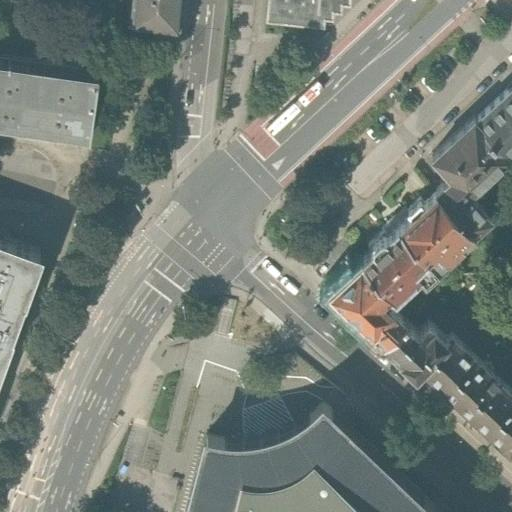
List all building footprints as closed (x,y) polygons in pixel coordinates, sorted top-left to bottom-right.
[(133,0),(133,5),(138,6),(137,18),(178,22),(179,0),(133,0)] [(267,0),(266,21),(306,24),(311,25),(324,26),(325,18),(332,19),(333,11),(337,12),(342,12),(343,4),(350,4),(350,0),(267,0)] [(41,32),(0,26),(0,41),(38,47),(41,32)] [(0,57),(0,122),(38,128),(89,135),(97,71),(0,57)] [(511,149),(511,83),(475,117),(508,153),(511,149)] [(443,181),(435,188),(470,227),(472,230),(490,214),(468,191),(508,153),(475,117),(473,114),(431,154),(450,174),(443,181)] [(398,222),(436,264),(462,239),(460,236),(470,227),(435,188),(424,199),(420,195),(413,201),(406,207),(410,211),(398,222)] [(372,247),(361,257),(392,290),(394,292),(419,269),(424,275),(436,264),(398,222),(387,233),(383,229),(375,236),(368,243),(372,247)] [(0,370),(44,248),(0,232),(0,370)] [(385,297),(392,290),(361,257),(351,267),(347,263),(333,276),(337,280),(328,289),(383,341),(404,318),(385,297)] [(415,371),(421,365),(447,338),(428,319),(418,330),(404,318),(383,341),(399,356),(415,371)] [(447,338),(421,365),(460,402),(509,448),(511,444),(511,390),(451,333),(447,338)] [(446,511),(417,483),(391,460),(325,397),(322,394),(314,402),(306,409),(296,416),(289,421),(282,424),(276,426),(266,430),(258,432),(250,433),(234,433),(220,432),(203,429),(189,483),(181,511),(446,511)]
